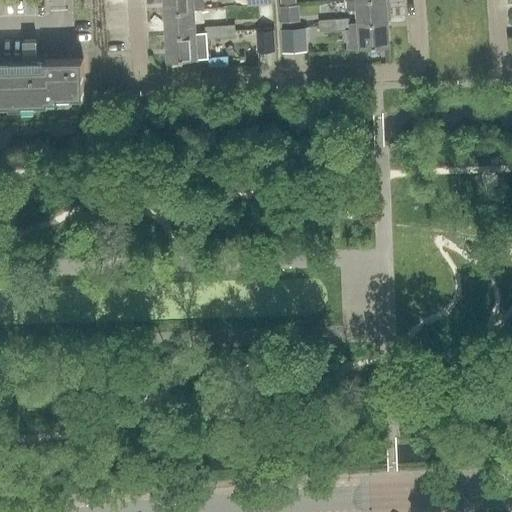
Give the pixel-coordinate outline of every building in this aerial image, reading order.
[(195,9),(194,0),(164,0),(166,11),(195,9)] [(389,21),(387,0),(347,0),(348,10),(358,9),(359,23),(389,21)] [(296,22),(294,7),(280,8),(282,23),(296,22)] [(227,22),(226,8),(211,9),(212,23),(227,22)] [(197,33),(195,9),(166,11),(167,35),(197,33)] [(349,19),(334,20),(335,30),(349,29),(349,19)] [(335,30),(334,20),(320,21),(321,31),(335,30)] [(390,45),(389,21),(359,23),(361,48),(390,45)] [(236,36),(235,31),(235,26),(221,27),(221,37),(236,36)] [(221,37),(221,27),(207,28),(207,38),(221,37)] [(306,27),(282,28),(284,51),(308,50),(306,27)] [(270,29),(257,31),(259,51),(272,50),(276,50),(275,29),(270,29)] [(198,58),(197,33),(167,35),(169,60),(198,58)] [(49,99),(85,98),(84,59),(46,60),(46,66),(0,66),(0,106),(49,105),(49,99)]
